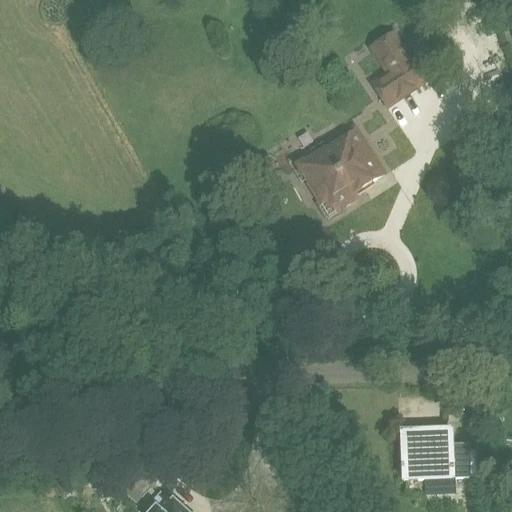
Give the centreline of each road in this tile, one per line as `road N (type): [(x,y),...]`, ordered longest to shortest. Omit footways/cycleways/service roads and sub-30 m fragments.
road 1 (unclassified): [(260,375),(223,366),(0,265)]
road 2 (unclassified): [(260,375),(511,370)]
road 3 (track): [(338,511),(260,375)]
